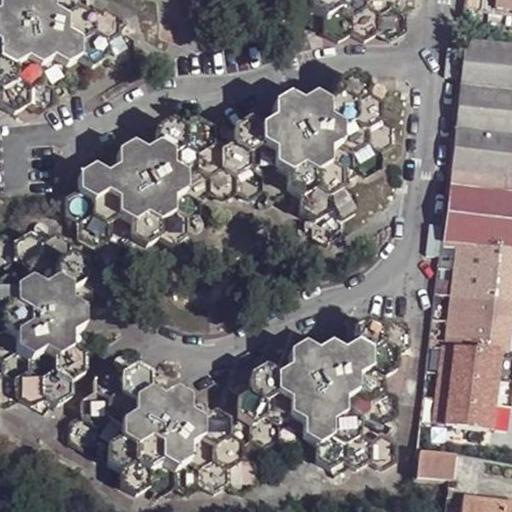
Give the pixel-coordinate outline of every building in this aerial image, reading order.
[(131,61),(131,44),(118,38),(118,22),(104,14),(91,22),(78,14),(79,2),(82,0),(309,0),(309,15),(324,22),(323,36),(338,44),(350,36),(364,44),(376,36),(390,43),(404,36),(404,19),(390,11),(389,0),(0,0),(0,108),(14,116),(26,109),(40,116),(54,108),(54,92),(66,86),(66,70),(79,63),(91,70),(105,63),(116,70),(131,61)] [(511,0),(465,0),(465,7),(511,11),(511,0)] [(511,46),(462,42),(453,129),(511,135),(511,46)] [(121,264),(120,249),(132,242),(145,249),(159,241),(172,249),(186,241),(186,224),(198,218),(198,203),(210,196),(222,204),(236,195),(250,203),(262,196),(275,203),(287,195),(300,202),(300,217),(314,224),(313,239),(327,247),(342,239),(341,224),(354,216),(354,198),(341,191),(341,177),(352,172),(366,179),(380,171),(380,156),(392,148),(392,131),(380,125),(379,108),(366,102),(366,86),(352,78),(337,87),(338,101),(326,109),(313,101),(299,108),(287,102),(272,109),(272,125),(260,132),(248,125),(233,133),(233,148),(222,155),(210,149),(211,133),(196,125),(183,133),(170,125),(155,134),(156,150),(144,156),(132,148),(116,157),(117,172),(106,179),(92,171),(78,179),(78,195),(65,202),(66,220),(79,227),(79,243),(92,249),(92,263),(107,272),(121,264)] [(511,135),(453,129),(447,191),(502,197),(504,179),(511,179),(511,178),(511,167),(511,135)] [(511,178),(511,179),(504,179),(502,197),(511,197),(511,178)] [(447,191),(441,240),(511,248),(511,197),(502,197),(447,191)] [(2,238),(0,239),(0,271),(1,272),(1,285),(0,285),(0,361),(3,363),(3,377),(0,378),(0,406),(5,408),(17,402),(31,409),(43,402),(56,410),(72,399),(72,384),(85,377),(85,360),(71,352),(70,340),(83,331),(84,315),(70,308),(70,295),(84,286),(84,269),(71,261),(71,247),(56,238),(42,245),(28,239),(15,246),(2,238)] [(511,252),(442,244),(430,346),(506,353),(511,294),(511,252)] [(409,350),(410,333),(393,323),(381,332),(368,324),(352,334),(353,349),(342,356),(328,348),(316,356),(302,349),(289,358),(289,373),(277,379),(265,370),(249,380),(249,395),(236,402),(236,421),(250,427),(249,443),(265,451),(278,443),(291,450),(304,442),(315,450),(315,465),(330,473),(343,466),(356,473),(369,465),(382,472),(397,463),(398,445),(382,436),(382,427),(398,418),(397,401),(384,393),(384,382),(396,373),(397,358),(409,350)] [(433,348),(424,423),(492,430),(501,356),(433,348)] [(109,371),(93,381),(94,397),(80,404),(80,419),(67,427),(67,445),(83,453),(97,445),(107,450),(108,468),(119,474),(120,489),(136,498),(148,491),(160,498),(175,489),(188,496),(202,490),(214,497),(226,489),(240,497),(255,487),(255,470),(241,462),(242,448),(229,439),(228,425),(213,415),(199,425),(188,419),(188,404),(174,396),(161,404),(150,397),(150,381),(135,372),(121,380),(109,371)] [(414,479),(446,480),(448,456),(417,453),(414,479)] [(511,511),(511,504),(459,498),(457,511),(511,511)]
